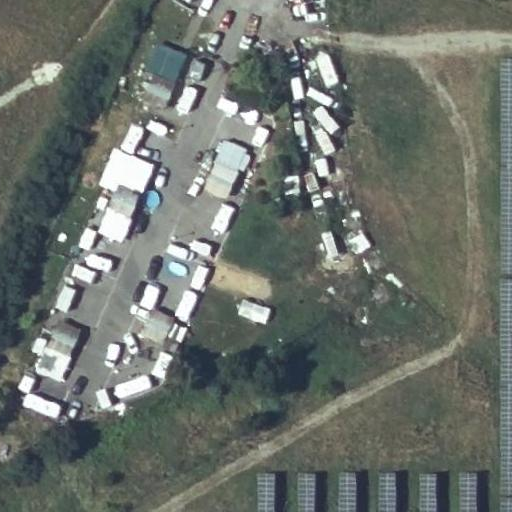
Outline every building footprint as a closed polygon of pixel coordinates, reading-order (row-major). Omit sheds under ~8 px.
[(157,44),(145,70),(174,83),(185,56),(157,44)] [(142,96),(161,108),(172,88),(153,77),(142,96)] [(202,188),(227,199),(248,149),(224,138),(202,188)] [(115,187),(98,236),(121,243),(147,166),(111,154),(101,182),(115,187)] [(107,272),(118,251),(92,239),(82,260),(107,272)] [(339,282),(354,305),(377,290),(363,267),(339,282)] [(70,285),(62,314),(81,319),(89,291),(70,285)] [(245,300),(239,313),(263,323),(269,310),(245,300)] [(140,336),(163,344),(172,316),(149,308),(140,336)] [(35,369),(58,379),(81,330),(58,319),(35,369)]
